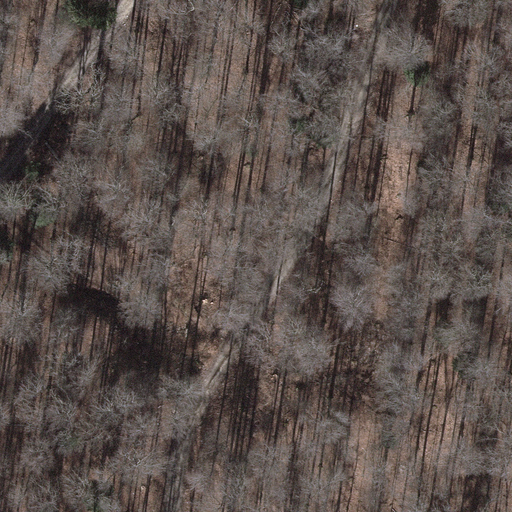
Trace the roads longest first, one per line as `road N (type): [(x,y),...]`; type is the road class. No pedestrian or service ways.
road 1 (track): [(402,0),(341,178),(214,388),(179,511)]
road 2 (track): [(0,184),(136,0)]
